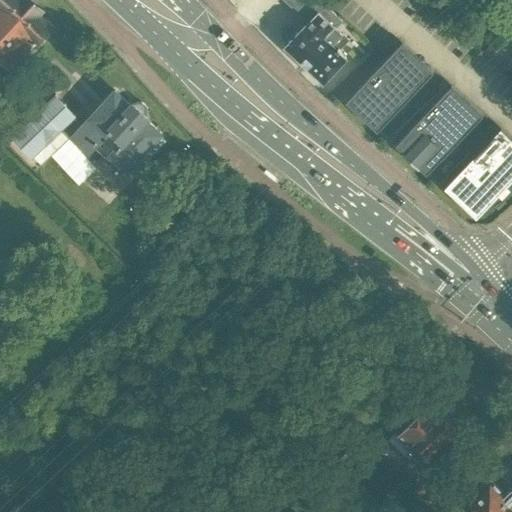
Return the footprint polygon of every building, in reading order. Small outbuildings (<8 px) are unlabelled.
[(0,0),(0,57),(1,56),(14,68),(52,27),(38,14),(42,10),(31,0),(22,0),(0,0)] [(350,39),(337,28),(343,21),(321,0),(285,0),(309,22),(300,31),(295,26),(289,26),(283,32),(284,38),(289,43),(286,46),(324,82),(347,58),(339,50),(350,39)] [(493,64),(510,45),(500,35),(482,55),(493,64)] [(346,100),(378,130),(419,86),(387,56),(346,100)] [(131,105),(117,92),(118,92),(116,90),(91,117),(91,118),(74,136),(91,151),(95,146),(110,159),(113,155),(129,169),(163,132),(161,131),(146,118),(149,116),(147,115),(149,113),(148,107),(142,102),(136,102),(135,104),(133,103),(131,105)] [(34,156),(77,116),(57,94),(14,135),(34,156)] [(438,101),(397,144),(429,174),(470,130),(438,101)] [(447,188),(479,218),(511,183),(511,135),(504,127),(447,188)] [(423,460),(456,427),(444,415),(448,412),(435,399),(399,436),(396,433),(390,440),(405,454),(411,448),(423,460)] [(352,492),(362,483),(347,468),(333,483),(344,494),(349,489),(352,492)] [(505,490),(492,477),(486,477),(482,481),(482,487),(464,505),(460,501),(450,511),(511,511),(511,486),(509,486),(505,490)]
